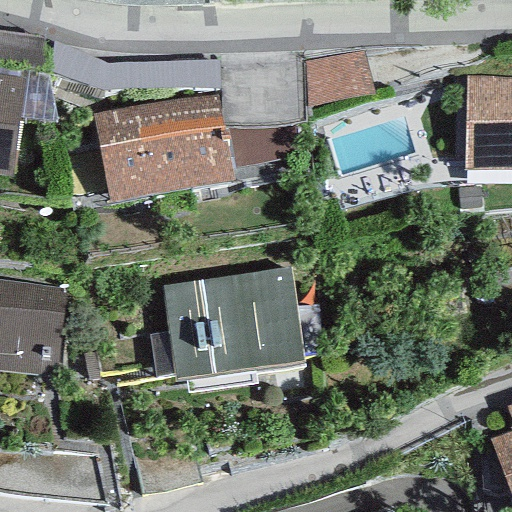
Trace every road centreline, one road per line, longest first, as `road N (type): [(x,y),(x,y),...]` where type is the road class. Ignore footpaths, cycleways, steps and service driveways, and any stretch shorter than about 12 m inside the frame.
road 1 (trunk): [(511,437),(0,375)]
road 2 (residential): [(21,0),(120,28),(454,44),(511,31)]
road 3 (residential): [(165,511),(365,451),(511,393)]
